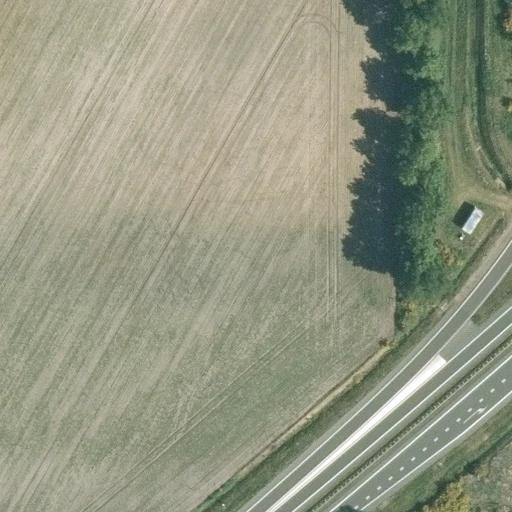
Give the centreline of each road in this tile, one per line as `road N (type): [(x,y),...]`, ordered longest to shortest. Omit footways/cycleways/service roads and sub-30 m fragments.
road 1 (trunk): [(511,253),(336,462)]
road 2 (trunk): [(511,314),(336,462)]
road 3 (trunk): [(341,511),(511,366)]
